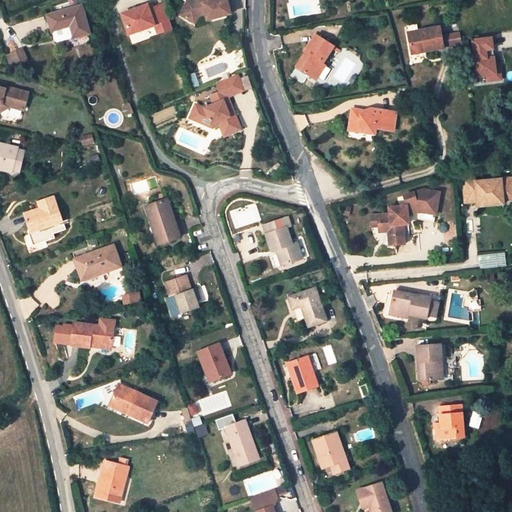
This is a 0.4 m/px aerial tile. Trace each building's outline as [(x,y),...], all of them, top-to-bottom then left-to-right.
[(192,3),(188,1),(180,14),(195,24),(199,17),(206,15),(207,21),(230,16),(226,0),(216,0),(208,2),(207,0),(195,0),(196,3),(192,3)] [(172,28),(163,3),(149,8),(147,4),(121,13),(128,34),(154,25),(157,33),(172,28)] [(81,6),(46,16),(51,32),(53,32),(51,34),(53,40),(56,42),(72,37),(89,33),(81,6)] [(440,27),(408,33),(411,51),(423,49),(424,52),(443,49),(440,27)] [(130,35),(131,42),(156,37),(155,30),(130,35)] [(334,46),(316,35),(295,68),(312,79),(323,63),(334,46)] [(497,37),(473,38),(475,83),(499,81),(497,37)] [(21,51),(6,57),(11,69),(26,63),(21,51)] [(323,63),(312,79),(315,81),(326,65),(323,63)] [(204,108),(195,104),(189,118),(199,123),(201,120),(207,117),(212,128),(219,126),(221,132),(230,129),(232,134),(240,130),(227,97),(243,91),(237,75),(215,83),(219,92),(210,96),(213,105),(204,108)] [(0,111),(9,106),(11,107),(13,102),(24,105),(27,94),(4,88),(3,90),(0,89),(0,111)] [(24,105),(13,102),(11,107),(22,111),(24,105)] [(129,111),(126,102),(119,104),(122,114),(129,111)] [(393,131),(396,113),(372,109),(372,111),(365,109),(365,112),(352,109),(349,125),(359,127),(363,133),(374,135),(376,128),(393,131)] [(201,120),(199,123),(212,128),(207,117),(201,120)] [(230,129),(221,132),(223,137),(232,134),(230,129)] [(18,149),(0,144),(0,169),(13,173),(14,170),(18,151),(18,149)] [(21,171),(25,152),(18,151),(14,170),(21,171)] [(479,205),(504,203),(504,197),(511,196),(511,176),(476,180),(476,175),(463,177),(465,202),(478,200),(479,205)] [(403,195),(406,205),(389,208),(390,214),(378,215),(379,225),(380,231),(388,230),(393,236),(394,245),(404,244),(402,224),(404,224),(403,217),(407,217),(407,215),(419,211),(418,209),(422,209),(423,212),(421,212),(419,226),(432,229),(439,192),(423,189),(403,195)] [(52,196),(38,201),(40,207),(24,214),(30,232),(28,232),(34,247),(56,239),(54,234),(63,231),(60,223),(63,222),(57,205),(55,205),(52,196)] [(180,236),(167,199),(151,204),(157,221),(152,223),(159,244),(180,236)] [(146,206),(152,223),(157,221),(151,204),(146,206)] [(379,225),(378,215),(371,216),(372,226),(379,225)] [(282,264),(302,258),(297,242),(293,244),(287,227),(292,225),(289,217),(270,223),(273,232),(266,234),(272,251),(277,249),(282,264)] [(114,244),(75,259),(82,277),(99,271),(100,273),(122,266),(114,244)] [(83,280),(100,273),(99,271),(82,277),(83,280)] [(191,290),(186,275),(166,282),(171,297),(175,295),(181,313),(197,307),(195,300),(200,298),(197,288),(191,290)] [(329,302),(323,285),(315,288),(321,305),(329,302)] [(315,288),(289,296),(293,308),(302,305),(309,326),(326,320),(321,305),(315,288)] [(124,304),(141,302),(140,291),(122,294),(124,304)] [(430,298),(395,291),(391,310),(410,314),(427,317),(427,315),(430,300),(430,298)] [(175,295),(171,297),(177,314),(181,313),(175,295)] [(439,302),(430,300),(427,315),(436,317),(439,302)] [(114,327),(74,323),(72,345),(89,346),(90,341),(94,341),(94,343),(112,345),(114,327)] [(441,343),(418,345),(420,379),(440,379),(438,360),(442,360),(441,343)] [(231,373),(219,344),(198,352),(204,365),(208,363),(214,379),(231,373)] [(317,386),(307,357),(291,362),(296,378),(293,379),(298,392),(317,386)] [(208,363),(204,365),(211,381),(214,379),(208,363)] [(158,401),(120,384),(111,401),(131,410),(129,413),(149,421),(158,401)] [(110,404),(129,413),(131,410),(111,401),(110,404)] [(198,413),(195,403),(189,406),(193,415),(198,413)] [(442,415),(441,415),(442,425),(443,438),(464,436),(462,414),(460,414),(459,405),(441,407),(442,415)] [(202,424),(200,416),(193,419),(195,426),(202,424)] [(246,420),(226,427),(240,465),(260,458),(246,420)] [(349,468),(336,433),(313,441),(323,468),(331,465),(336,464),(339,471),(349,468)] [(128,467),(106,461),(98,496),(120,502),(128,467)] [(333,473),(339,471),(336,464),(331,465),(333,473)] [(391,511),(381,483),(358,490),(361,501),(368,499),(370,506),(372,511),(391,511)] [(280,497),(288,494),(285,485),(277,488),(280,497)] [(276,488),(250,497),(255,509),(257,511),(274,511),(272,505),(274,505),(279,497),(276,488)] [(292,498),(291,511),(300,511),(300,498),(292,498)] [(368,499),(361,501),(364,508),(370,506),(368,499)]
